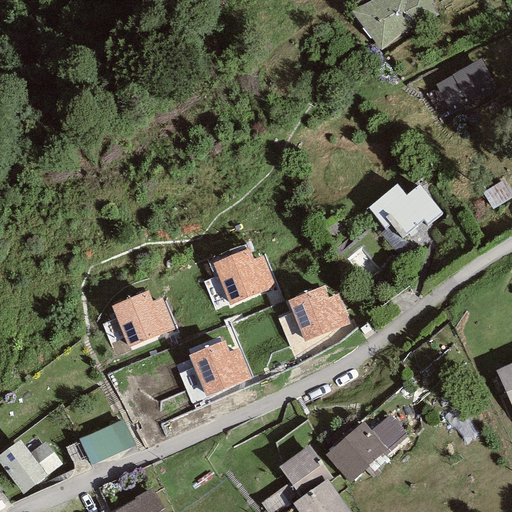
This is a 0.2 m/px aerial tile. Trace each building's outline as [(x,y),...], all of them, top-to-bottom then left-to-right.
[(373,42),(431,11),(425,0),(372,0),(355,9),(373,42)] [(479,71),(467,49),(429,70),(441,92),(479,71)] [(437,213),(415,184),(400,194),(392,184),(363,206),(393,245),(437,213)] [(248,250),(213,264),(230,306),(274,288),(261,258),(253,261),(248,250)] [(323,287),(287,302),(305,344),(349,326),(336,295),(328,299),(323,287)] [(147,292),(112,307),(129,349),(173,331),(160,300),(152,303),(147,292)] [(351,325),(313,347),(319,357),(357,335),(351,325)] [(224,340),(189,354),(206,396),(250,378),(237,347),(229,351),(224,340)] [(511,363),(496,370),(511,405),(511,363)] [(134,445),(122,419),(79,439),(91,465),(134,445)] [(388,449),(363,421),(325,453),(350,482),(388,449)] [(18,442),(0,455),(0,470),(20,496),(60,466),(43,444),(28,456),(18,442)] [(330,475),(309,446),(280,467),(300,496),(330,475)] [(350,511),(328,479),(293,503),(298,511),(350,511)] [(154,511),(155,511),(138,483),(106,502),(112,511),(154,511)]
